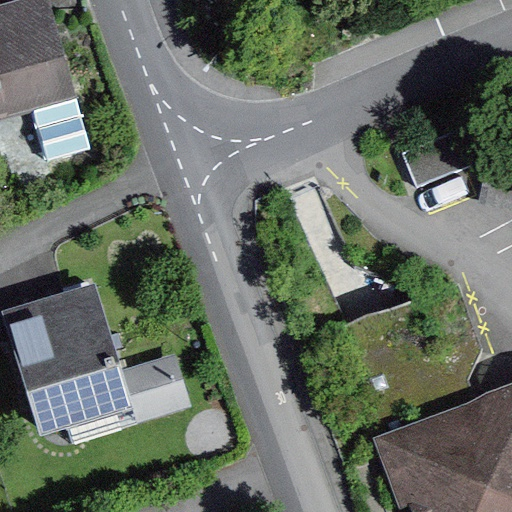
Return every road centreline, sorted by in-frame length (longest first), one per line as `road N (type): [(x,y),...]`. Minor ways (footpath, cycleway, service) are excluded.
road 1 (residential): [(308,511),(184,162)]
road 2 (unclassified): [(511,32),(184,162)]
road 3 (residential): [(129,0),(184,162)]
